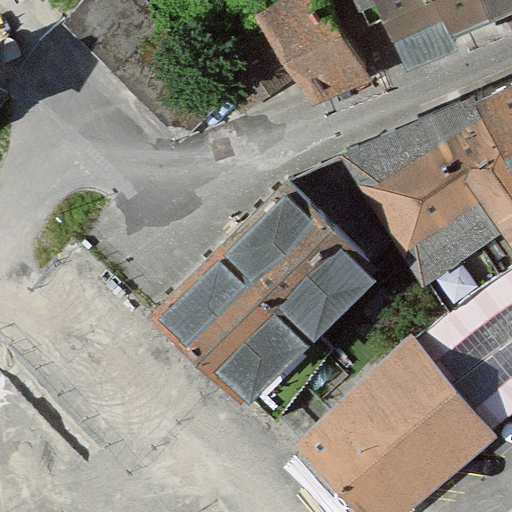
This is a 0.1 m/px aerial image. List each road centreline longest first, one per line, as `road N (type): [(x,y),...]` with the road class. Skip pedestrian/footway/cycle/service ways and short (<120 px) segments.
road 1 (residential): [(511,34),(312,126),(171,170),(138,156),(106,119),(0,39)]
road 2 (unknown): [(0,264),(308,511)]
